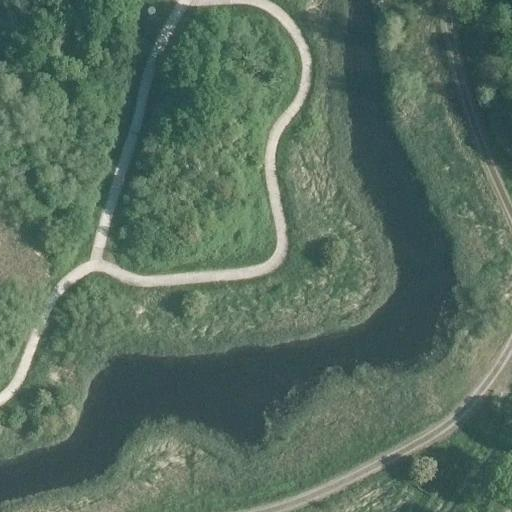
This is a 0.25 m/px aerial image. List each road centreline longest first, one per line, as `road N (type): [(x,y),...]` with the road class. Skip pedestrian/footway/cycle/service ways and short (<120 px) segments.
road 1 (track): [(196,511),(277,496),(421,430),(478,396),(511,333)]
road 2 (track): [(511,231),(479,165),(453,51),(452,0)]
